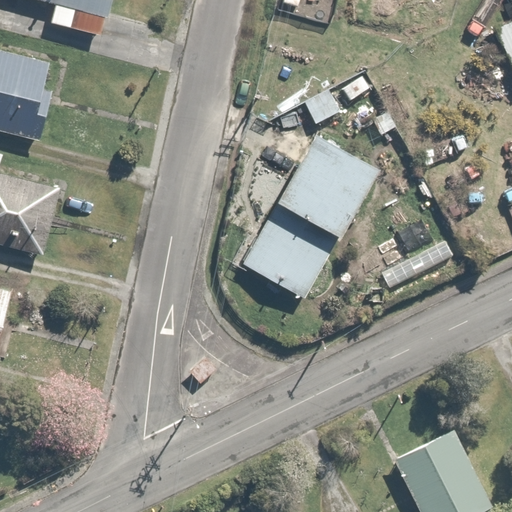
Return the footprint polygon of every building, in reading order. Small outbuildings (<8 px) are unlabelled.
[(18,0),(56,8),(52,26),(76,31),(81,8),(116,15),(119,0),(18,0)] [(511,21),(497,28),(511,63),(511,21)] [(0,133),(44,144),(56,92),(47,89),(53,61),(0,48),(0,133)] [(345,115),(330,87),(304,101),(319,129),(345,115)] [(319,135),(242,267),(305,303),(382,172),(319,135)] [(68,187),(0,171),(0,247),(52,259),(68,187)] [(0,360),(15,294),(0,290),(0,360)] [(496,511),(460,426),(394,454),(419,511),(496,511)]
